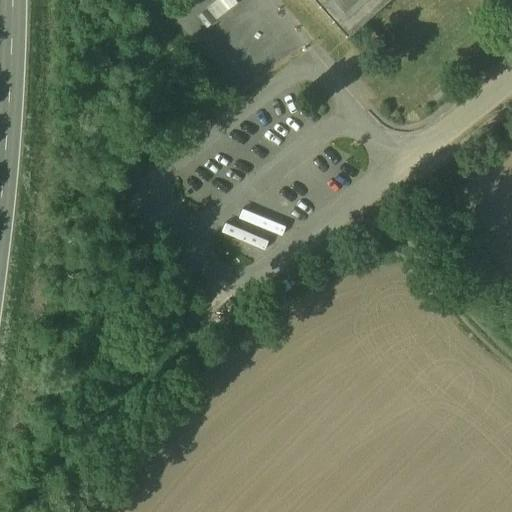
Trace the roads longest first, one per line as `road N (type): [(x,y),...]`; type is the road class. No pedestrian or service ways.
road 1 (residential): [(511,82),(242,304)]
road 2 (track): [(511,356),(486,336),(376,193)]
road 3 (primary): [(11,0),(0,200)]
